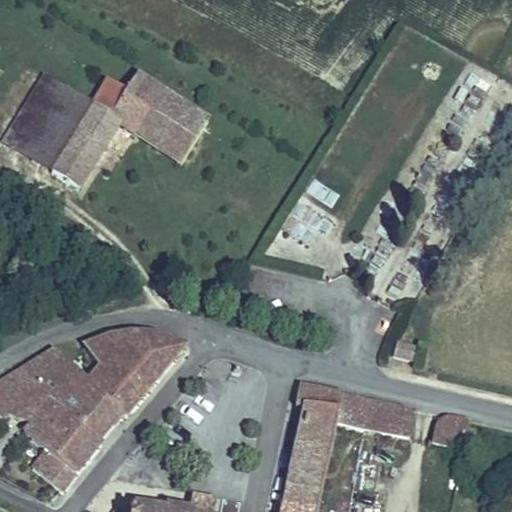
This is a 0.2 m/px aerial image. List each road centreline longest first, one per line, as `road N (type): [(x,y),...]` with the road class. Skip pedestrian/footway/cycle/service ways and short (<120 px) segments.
road 1 (residential): [(285,358),(511,415)]
road 2 (residential): [(215,334),(122,435),(74,511)]
road 3 (residential): [(0,363),(111,317),(149,317),(215,334)]
road 4 (residential): [(259,511),(285,358)]
